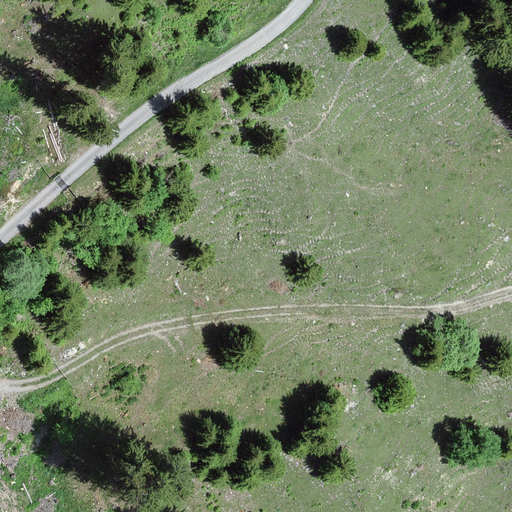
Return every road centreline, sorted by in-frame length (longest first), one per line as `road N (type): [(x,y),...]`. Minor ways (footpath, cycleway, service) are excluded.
road 1 (track): [(0,385),(63,376),(121,338),(190,320),(300,310),(423,313),(511,292)]
road 2 (unclassified): [(303,0),(277,27),(159,102),(0,239)]
